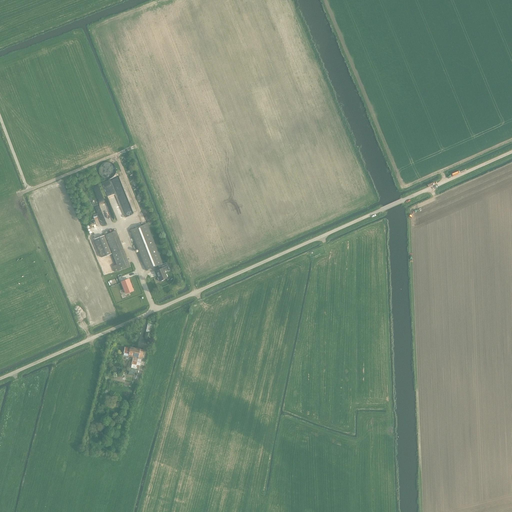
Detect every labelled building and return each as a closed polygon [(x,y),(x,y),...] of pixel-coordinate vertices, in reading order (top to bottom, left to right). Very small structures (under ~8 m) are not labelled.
[(159,281),(167,278),(163,268),(161,264),(162,264),(146,224),(131,230),(146,270),(158,266),(159,269),(155,271),(159,281)] [(105,235),(117,265),(113,266),(115,272),(130,266),(116,231),(105,235)] [(95,239),(102,258),(111,254),(104,235),(95,239)] [(129,279),(121,282),(126,294),(133,291),(129,279)] [(147,323),(146,333),(144,339),(149,339),(150,333),(152,334),(154,322),(149,321),(149,323),(147,323)] [(139,369),(141,359),(142,359),(144,350),(130,347),(130,348),(125,348),(124,353),(129,354),(128,357),(133,358),(131,368),(139,369)]
